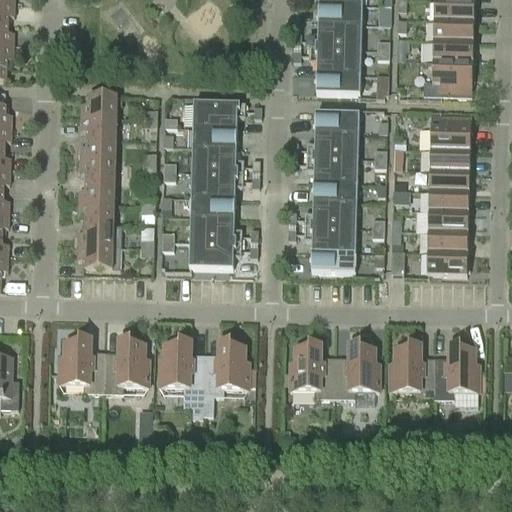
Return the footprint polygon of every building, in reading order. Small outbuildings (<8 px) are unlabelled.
[(0,0),(0,8),(15,9),(15,0),(0,0)] [(319,0),(319,10),(363,11),(363,0),(319,0)] [(382,0),(382,12),(391,12),(391,0),(382,0)] [(407,5),(398,5),(398,18),(407,19),(407,5)] [(435,6),(435,27),(475,28),(475,7),(435,6)] [(15,9),(0,8),(0,30),(9,30),(9,22),(15,22),(15,9)] [(319,10),(319,29),(363,30),(363,11),(319,10)] [(391,12),(382,12),(382,24),(391,24),(391,12)] [(397,26),(397,39),(406,39),(406,27),(397,26)] [(475,28),(435,27),(434,47),(474,48),(475,28)] [(310,54),(362,56),(363,30),(319,29),(318,41),(310,41),(310,54)] [(9,30),(0,30),(0,51),(14,52),(15,38),(9,38),(9,30)] [(397,46),(396,69),(405,69),(406,46),(397,46)] [(390,47),(378,47),(378,66),(390,66),(390,47)] [(474,48),(434,47),(434,67),(473,68),(474,48)] [(0,51),(0,86),(6,87),(7,74),(8,74),(8,65),(14,65),(14,52),(0,51)] [(361,81),(362,56),(310,54),(310,67),(318,68),(317,79),(361,81)] [(473,68),(434,67),(433,90),(441,90),(440,102),(473,103),(473,68)] [(361,81),(317,79),(317,99),(361,101),(361,81)] [(376,81),(376,89),(390,89),(390,82),(390,81),(376,81)] [(0,133),(12,134),(12,120),(6,120),(7,111),(6,111),(6,99),(0,98),(0,133)] [(82,123),(117,124),(118,102),(89,101),(89,110),(83,110),(82,123)] [(194,134),(238,135),(238,123),(246,123),(246,109),(194,108),(194,134)] [(316,118),(316,138),(360,139),(360,119),(316,118)] [(432,134),(431,156),(471,158),(472,123),(440,122),(439,134),(432,134)] [(117,124),(82,123),(82,137),(88,137),(88,145),(117,146),(117,124)] [(177,124),(165,124),(165,134),(187,134),(187,129),(177,129),(177,124)] [(158,125),(144,125),(143,133),(157,134),(158,125)] [(379,128),(378,140),(387,140),(388,128),(379,128)] [(12,134),(0,133),(0,155),(5,155),(6,147),(12,147),(12,134)] [(237,154),(238,135),(194,134),(193,153),(237,154)] [(307,163),(359,164),(360,139),(316,138),(315,150),(307,150),(307,163)] [(173,141),(164,141),(164,153),(173,153),(173,141)] [(81,153),(81,166),(116,167),(117,146),(88,145),(87,153),(81,153)] [(404,146),(395,146),(394,155),(402,155),(404,155),(404,146)] [(237,166),(237,154),(193,153),(193,178),(245,180),(245,167),(237,166)] [(5,155),(0,155),(0,176),(11,177),(11,164),(5,163),(5,155)] [(394,155),(393,176),(401,177),(402,155),(394,155)] [(374,156),(374,174),(386,174),(387,156),(374,156)] [(471,158),(431,156),(431,177),(470,178),(471,158)] [(143,160),(143,168),(156,168),(156,160),(143,160)] [(315,176),(314,188),(358,189),(359,164),(307,163),(307,176),(315,176)] [(116,167),(81,166),(81,180),(87,180),(86,188),(116,189),(116,167)] [(156,168),(143,168),(143,178),(156,178),(156,168)] [(164,169),(163,187),(175,187),(176,169),(164,169)] [(0,176),(0,198),(4,198),(4,190),(10,191),(11,177),(0,176)] [(470,178),(431,177),(430,197),(470,198),(470,178)] [(192,203),(236,205),(236,193),(244,193),(245,180),(193,178),(192,203)] [(393,185),(393,196),(402,196),(402,185),(393,185)] [(116,189),(86,188),(86,196),(80,196),(80,209),(115,210),(116,189)] [(314,188),(314,208),(358,209),(358,189),(314,188)] [(377,191),(377,203),(386,203),(386,191),(377,191)] [(393,197),(393,209),(410,210),(411,197),(393,197)] [(430,197),(429,218),(469,219),(470,198),(430,197)] [(0,220),(10,220),(10,207),(4,207),(4,198),(0,198),(0,220)] [(132,211),(155,211),(156,203),(133,202),(132,211)] [(235,224),(236,205),(192,203),(191,223),(235,224)] [(163,204),(162,222),(171,223),(172,204),(163,204)] [(357,234),(358,209),(314,208),(313,220),(305,220),(305,233),(357,234)] [(115,210),(80,209),(80,223),(86,223),(85,231),(114,232),(115,210)] [(155,211),(132,211),(142,212),(142,220),(155,221),(155,211)] [(469,219),(429,218),(429,238),(469,239),(469,219)] [(10,220),(0,220),(0,241),(3,242),(3,234),(9,234),(10,220)] [(235,236),(235,224),(191,223),(191,248),(243,250),(243,236),(235,236)] [(372,226),(372,244),(384,244),(384,227),(372,226)] [(392,226),(391,237),(401,237),(401,227),(392,226)] [(79,239),(79,252),(114,253),(114,232),(85,231),(85,239),(79,239)] [(313,246),(312,258),(356,259),(357,234),(305,233),(305,246),(313,246)] [(401,237),(391,237),(391,250),(400,250),(401,237)] [(429,238),(428,258),(468,259),(469,239),(429,238)] [(162,239),(161,257),(173,257),(173,239),(162,239)] [(3,242),(0,241),(0,263),(8,263),(9,250),(3,250),(3,242)] [(140,246),(140,254),(154,255),(154,246),(140,246)] [(242,275),(243,250),(191,248),(190,274),(242,275)] [(114,253),(79,252),(78,266),(84,266),(84,275),(113,276),(114,253)] [(154,255),(140,254),(139,264),(153,264),(154,255)] [(392,257),(392,280),(405,280),(405,257),(392,257)] [(356,259),(312,258),(312,278),(356,279),(356,259)] [(468,259),(428,258),(428,281),(468,282),(468,259)] [(375,260),(374,272),(383,273),(384,261),(375,260)] [(8,263),(0,263),(0,298),(1,298),(1,286),(2,286),(2,277),(8,277),(8,263)] [(105,399),(106,359),(92,358),(92,345),(80,344),(80,349),(66,349),(65,363),(61,363),(60,391),(85,391),(84,399),(105,399)] [(106,359),(105,399),(124,400),(125,392),(149,393),(150,365),(146,365),(146,351),(132,350),(132,346),(120,345),(119,359),(106,359)] [(204,423),(206,361),(192,361),(192,347),(180,347),(180,352),(166,351),(165,366),(161,366),(160,393),(185,394),(184,401),(184,414),(193,414),(193,426),(203,426),(203,423),(204,423)] [(206,361),(204,423),(213,423),(213,402),(224,402),(225,395),(249,396),(249,393),(250,374),(250,368),(245,368),(246,353),(232,353),(232,348),(220,348),(219,362),(206,361)] [(335,405),(335,364),(322,364),(322,350),(310,350),(310,355),(296,355),(295,369),(291,369),(291,397),(315,397),(315,404),(335,405)] [(349,364),(335,364),(335,405),(355,405),(355,397),(380,397),(380,370),(376,370),(376,355),(361,355),(362,350),(349,350),(349,364)] [(435,405),(435,365),(422,365),(422,351),(410,351),(410,356),(395,356),(395,370),(391,370),(391,397),(415,398),(415,405),(435,405)] [(435,365),(435,405),(455,406),(455,398),(480,398),(480,371),(476,371),(476,356),(461,356),(461,351),(449,351),(449,365),(435,365)] [(0,403),(2,403),(2,415),(19,416),(20,388),(13,387),(13,363),(0,362),(0,403)]
